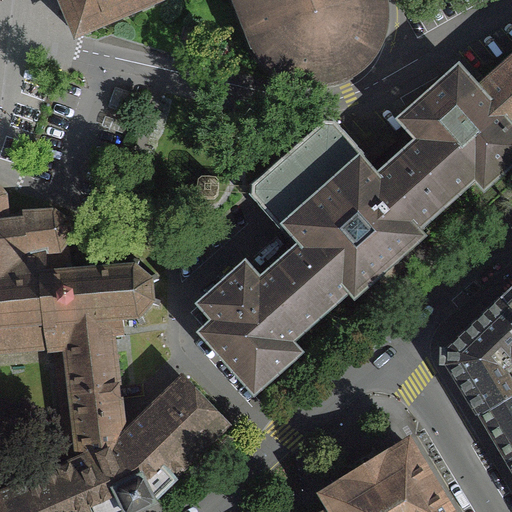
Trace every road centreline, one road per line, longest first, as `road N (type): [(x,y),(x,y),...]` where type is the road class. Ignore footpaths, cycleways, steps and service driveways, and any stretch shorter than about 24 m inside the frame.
road 1 (residential): [(207,511),(392,349)]
road 2 (residential): [(492,511),(392,349)]
road 3 (residential): [(392,349),(511,239)]
